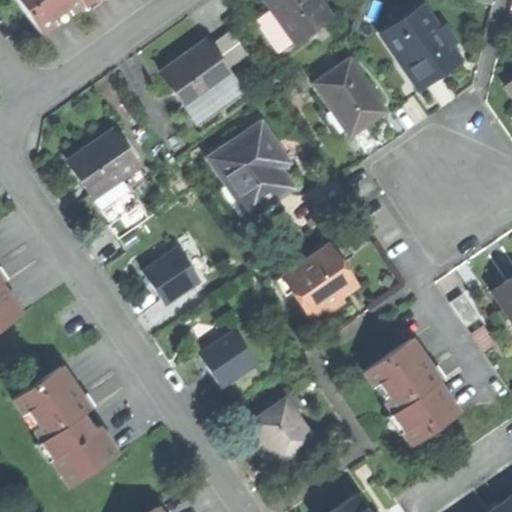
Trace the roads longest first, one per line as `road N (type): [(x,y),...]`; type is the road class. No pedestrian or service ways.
road 1 (residential): [(246,511),(18,178),(10,128)]
road 2 (residential): [(177,0),(33,97)]
